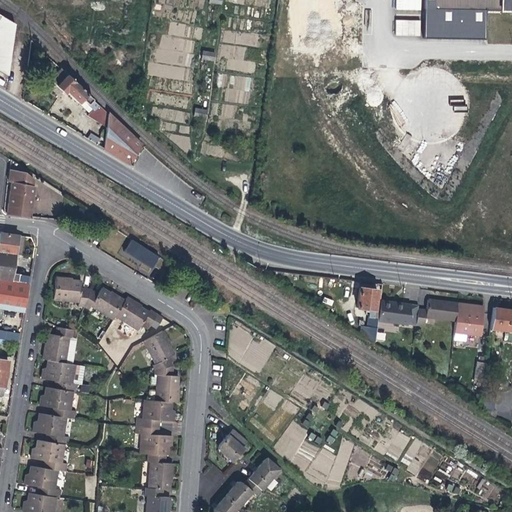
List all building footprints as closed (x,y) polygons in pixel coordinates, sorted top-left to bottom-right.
[(395,0),(396,9),(421,10),(421,0),(395,0)] [(511,0),(422,0),(421,37),(484,39),(485,9),(511,9),(511,0)] [(0,69),(7,73),(14,22),(0,14),(0,13),(0,69)] [(395,35),(420,36),(421,20),(396,20),(395,35)] [(200,58),(213,59),(214,51),(201,49),(200,58)] [(88,116),(98,105),(59,68),(49,78),(56,83),(55,85),(64,93),(66,92),(67,93),(78,103),(79,102),(87,111),(85,115),(88,116)] [(106,121),(107,113),(98,105),(88,116),(93,119),(97,114),(106,121)] [(192,115),(204,117),(206,108),(193,107),(192,115)] [(107,111),(107,113),(106,121),(102,148),(129,164),(135,154),(140,146),(141,143),(107,111)] [(88,139),(97,145),(100,139),(91,134),(88,139)] [(11,181),(6,214),(18,215),(30,216),(33,186),(31,185),(32,179),(26,171),(10,169),(8,181),(11,181)] [(0,233),(0,251),(16,254),(19,236),(0,233)] [(21,255),(24,236),(21,236),(19,236),(16,254),(21,255)] [(158,256),(157,256),(131,239),(124,250),(150,267),(158,256)] [(13,273),(16,254),(0,251),(0,278),(29,283),(30,276),(22,274),(13,273)] [(79,305),(84,306),(90,289),(81,288),(81,281),(74,281),(71,280),(71,279),(57,277),(54,299),(79,302),(79,305)] [(0,308),(24,312),(27,295),(29,283),(0,278),(0,308)] [(361,326),(360,333),(374,342),(377,321),(379,303),(375,302),(376,289),(359,287),(357,308),(368,309),(366,326),(361,326)] [(113,320),(115,316),(125,300),(114,294),(113,295),(108,292),(102,288),(98,294),(90,289),(84,306),(89,309),(91,306),(113,320)] [(127,297),(125,300),(115,316),(137,330),(141,325),(147,329),(157,314),(151,310),(149,312),(143,309),(140,307),(141,306),(127,297)] [(407,324),(409,304),(379,300),(379,303),(377,321),(407,324)] [(454,323),(456,305),(440,303),(427,301),(426,309),(417,308),(415,324),(424,326),(425,319),(454,323)] [(417,308),(417,305),(409,304),(407,324),(415,325),(415,324),(417,308)] [(480,336),(483,308),(469,306),(456,305),(454,323),(452,340),(452,341),(465,343),(466,335),(480,336)] [(489,328),(511,331),(511,309),(508,309),(492,307),(489,328)] [(42,359),(48,360),(65,362),(69,336),(73,336),(74,329),(57,327),(56,326),(55,333),(48,332),(46,342),(45,342),(45,346),(42,359)] [(0,338),(18,341),(19,333),(8,331),(0,329),(0,338)] [(153,365),(155,369),(172,366),(167,357),(174,354),(171,348),(170,346),(171,345),(163,330),(143,341),(155,363),(153,365)] [(385,340),(386,333),(377,332),(376,340),(385,340)] [(79,337),(73,336),(69,336),(65,362),(75,364),(79,337)] [(76,391),(77,384),(72,383),(75,364),(65,362),(48,360),(47,367),(43,369),(41,378),(43,379),(55,381),(60,381),(58,389),(73,391),(76,391)] [(482,384),(485,362),(476,361),(473,383),(482,384)] [(84,366),(75,364),(72,383),(77,384),(80,385),(84,366)] [(171,376),(172,366),(155,369),(155,374),(157,375),(155,400),(172,402),(178,402),(179,385),(178,385),(178,380),(178,376),(171,376)] [(70,410),(73,391),(58,389),(54,388),(46,387),(45,394),(41,396),(40,400),(39,405),(52,407),(57,408),(56,415),(66,417),(74,418),(75,411),(70,410)] [(483,392),(481,411),(488,412),(488,415),(495,416),(496,410),(494,409),(496,394),(483,392)] [(171,409),(172,402),(155,400),(144,399),(143,418),(137,418),(137,426),(155,427),(156,419),(160,420),(173,421),(174,416),(174,412),(171,409)] [(314,414),(319,408),(314,405),(310,411),(314,414)] [(63,436),(66,417),(56,415),(51,415),(39,413),(38,420),(34,421),(33,426),(33,431),(47,433),(51,434),(50,442),(64,444),(67,444),(68,437),(63,436)] [(301,423),(306,427),(313,416),(308,413),(301,423)] [(344,425),(339,422),(336,427),(341,431),(344,425)] [(139,453),(148,454),(167,456),(168,447),(172,445),(172,442),(172,436),(159,435),(155,435),(155,427),(137,426),(136,433),(141,434),(139,453)] [(215,448),(232,463),(245,448),(243,446),(247,441),(232,428),(225,437),(215,448)] [(332,443),(339,433),(334,430),(327,440),(332,443)] [(316,445),(319,440),(309,433),(306,439),(316,445)] [(61,463),(64,444),(50,442),(45,441),(37,440),(36,446),(32,449),(31,458),(44,460),(48,461),(47,468),(58,470),(66,471),(67,464),(61,463)] [(342,477),(342,468),(334,468),(334,461),(341,462),(341,454),(317,453),(317,471),(337,471),(337,477),(342,477)] [(166,464),(167,456),(148,454),(147,463),(150,463),(148,488),(164,489),(169,490),(170,479),(171,479),(172,472),(172,465),(166,464)] [(235,511),(252,492),(257,496),(272,479),(275,481),(283,471),(266,456),(257,467),(243,483),(242,482),(235,482),(225,493),(213,508),(212,511),(235,511)] [(54,489),(58,470),(47,468),(43,467),(31,465),(29,473),(25,475),(24,481),(24,484),(38,486),(42,487),(41,495),(56,497),(59,497),(60,490),(54,489)] [(398,471),(389,465),(386,471),(390,473),(387,478),(392,482),(398,471)] [(447,490),(458,493),(460,488),(448,484),(447,490)] [(164,498),(164,489),(148,488),(145,488),(145,496),(147,497),(146,511),(168,511),(169,504),(170,498),(164,498)] [(53,511),(56,497),(41,495),(37,494),(29,492),(27,500),(24,501),(23,506),(22,511),(28,511),(53,511)]
